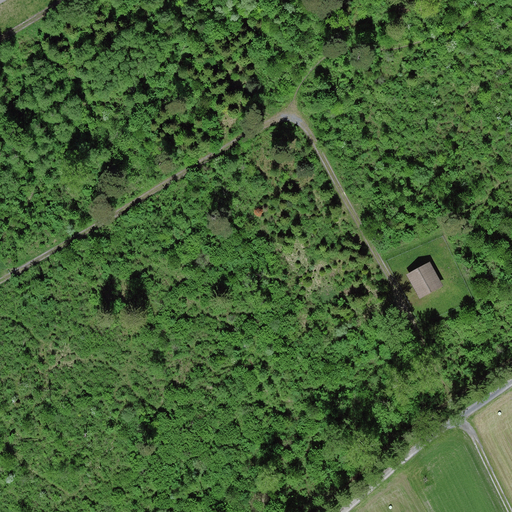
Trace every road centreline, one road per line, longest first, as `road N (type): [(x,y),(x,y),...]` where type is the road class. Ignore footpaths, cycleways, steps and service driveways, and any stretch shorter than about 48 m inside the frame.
road 1 (track): [(0,282),(267,121),(290,118),(311,129),(418,324)]
road 2 (track): [(496,0),(463,26),(425,41),(335,52),(299,83),(290,118)]
road 3 (track): [(348,511),(511,381)]
road 4 (track): [(511,179),(444,227),(380,257)]
